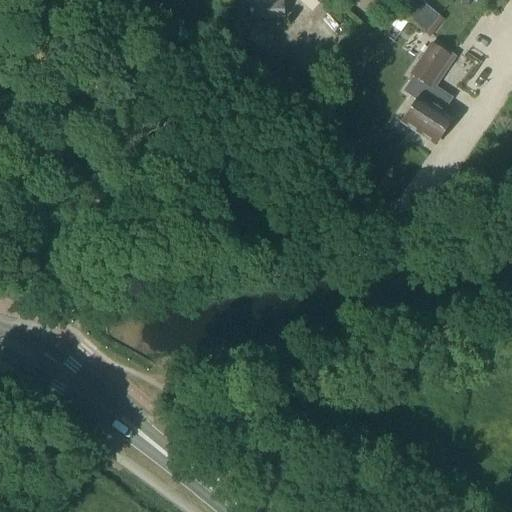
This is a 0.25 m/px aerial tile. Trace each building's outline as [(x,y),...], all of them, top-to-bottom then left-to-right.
[(283,20),(281,0),(247,0),(249,22),(283,20)] [(426,31),(437,17),(416,0),(406,0),(399,10),(426,31)] [(426,31),(424,33),(429,38),(443,21),(437,17),(426,31)] [(223,22),(224,36),(237,35),(237,22),(223,22)] [(412,133),(415,132),(421,137),(421,139),(427,143),(430,142),(434,145),(450,122),(440,115),(449,100),(430,87),(449,59),(429,46),(410,75),(414,78),(404,93),(417,101),(402,124),(406,126),(406,129),(412,133)]
